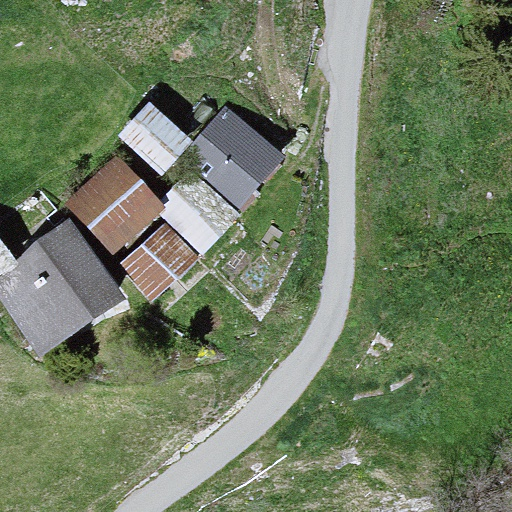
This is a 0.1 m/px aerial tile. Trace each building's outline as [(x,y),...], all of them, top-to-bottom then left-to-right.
[(192,142),(148,102),(117,136),(161,175),(192,142)] [(225,105),(180,157),(239,208),(284,157),(225,105)] [(114,155),(63,205),(113,256),(158,212),(164,206),(159,200),(114,155)] [(239,217),(191,168),(159,200),(164,206),(158,212),(201,255),(239,217)] [(199,260),(165,222),(118,264),(152,301),(199,260)] [(18,282),(0,293),(0,316),(36,371),(118,317),(61,232),(7,267),(18,282)] [(0,261),(0,282),(10,275),(0,261)]
